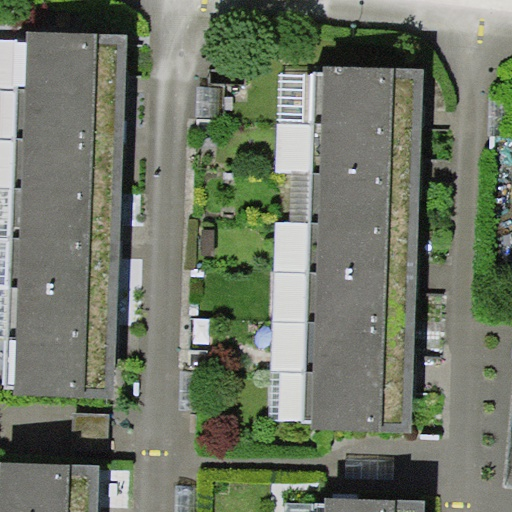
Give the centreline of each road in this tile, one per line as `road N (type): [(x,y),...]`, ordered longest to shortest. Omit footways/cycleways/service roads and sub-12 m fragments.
road 1 (residential): [(175,0),(154,511)]
road 2 (residential): [(472,0),(458,511)]
